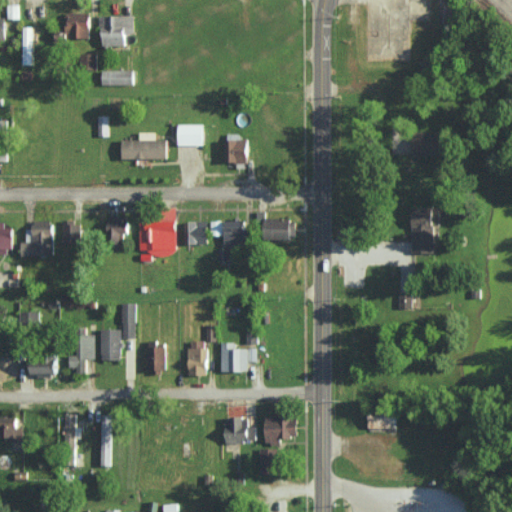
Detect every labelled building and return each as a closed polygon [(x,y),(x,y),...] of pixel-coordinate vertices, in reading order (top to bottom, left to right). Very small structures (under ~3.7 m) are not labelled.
[(417,0),(408,0),(408,13),(426,13),(426,0),(417,0)] [(346,3),(347,24),(359,23),(359,3),(346,3)] [(91,37),(90,12),(67,13),(68,38),(91,37)] [(102,45),(127,45),(127,33),(134,33),(134,15),(102,15),(102,45)] [(33,27),(23,27),(23,64),(33,64),(33,27)] [(96,52),(82,53),(82,66),(97,65),(96,52)] [(134,84),(134,69),(104,70),(104,84),(134,84)] [(109,115),(99,115),(100,135),(109,135),(109,115)] [(0,153),(8,153),(8,121),(0,120),(0,153)] [(204,144),(203,124),(179,124),(179,144),(204,144)] [(123,158),(169,158),(168,139),(157,139),(157,131),(140,131),(140,139),(123,139),(123,158)] [(414,132),(415,156),(442,155),(441,131),(414,132)] [(225,162),(248,163),(249,139),(226,139),(225,162)] [(413,253),(436,253),(437,207),(413,207),(413,253)] [(109,235),(128,235),(128,215),(109,215),(109,235)] [(140,215),(140,249),(178,248),(177,215),(140,215)] [(53,220),(34,220),(35,242),(22,242),(23,256),(54,255),(53,220)] [(208,243),(208,220),(185,221),(186,244),(208,243)] [(223,235),(223,221),(212,220),(212,235),(223,235)] [(224,221),(226,245),(247,244),(246,220),(224,221)] [(64,221),(63,243),(81,243),(81,221),(64,221)] [(13,228),(5,227),(5,224),(0,224),(0,248),(1,249),(1,254),(12,254),(13,228)] [(413,308),(413,292),(400,292),(399,307),(413,308)] [(123,337),(137,337),(137,303),(123,303),(123,337)] [(39,312),(22,311),(22,323),(39,323),(39,312)] [(216,324),(207,324),(207,341),(217,340),(216,324)] [(122,329),(102,328),(102,359),(122,360),(122,329)] [(70,367),(78,367),(78,373),(87,373),(88,358),(95,359),(96,335),(75,335),(75,354),(71,354),(70,367)] [(209,375),(208,340),(189,341),(190,375),(209,375)] [(223,371),(249,371),(249,361),(257,361),(257,348),(236,348),(235,342),(222,342),(223,371)] [(148,344),(148,370),(166,371),(167,344),(148,344)] [(58,375),(59,360),(33,359),(33,374),(58,375)] [(370,427),(396,427),(397,409),(371,409),(370,427)] [(102,465),(112,465),(113,414),(103,414),(102,465)] [(266,439),(298,440),(298,415),(267,415),(266,439)] [(24,427),(18,427),(18,417),(0,416),(0,437),(24,438),(24,427)] [(226,418),(227,442),(256,441),(256,426),(248,426),(248,417),(226,418)] [(261,474),(283,474),(282,447),(260,448),(261,474)]
